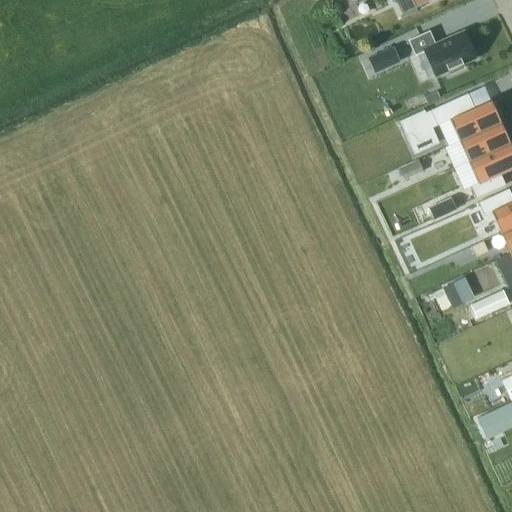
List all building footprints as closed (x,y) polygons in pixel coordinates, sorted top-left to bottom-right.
[(393,0),(395,3),(401,0),(404,0),(409,10),(429,0),(393,0)] [(428,32),(409,41),(415,55),(423,51),(425,56),(435,77),(447,71),(449,75),(452,73),(463,69),(461,65),(476,58),(463,30),(433,44),(428,32)] [(394,47),(367,59),(373,73),(400,61),(394,47)] [(440,98),(437,92),(424,97),(427,104),(440,98)] [(424,112),(399,123),(405,136),(430,125),(426,115),(430,113),(437,127),(450,121),(459,141),(500,123),(490,100),(469,110),(463,97),(425,114),(424,112)] [(459,141),(444,148),(453,168),(468,162),(510,143),(500,123),(459,141)] [(414,152),(439,141),(432,126),(407,137),(414,152)] [(511,148),(510,143),(468,162),(478,183),(470,186),(476,198),(505,185),(500,174),(511,168),(511,148)] [(418,160),(399,169),(404,180),(422,171),(418,160)] [(511,196),(508,189),(478,202),(483,215),(491,212),(501,234),(511,228),(511,196)] [(451,198),(428,208),(433,220),(456,209),(451,198)] [(511,228),(501,234),(510,254),(511,253),(511,228)] [(483,242),(471,247),(475,256),(487,251),(483,242)] [(454,279),(462,300),(473,296),(466,275),(454,279)] [(509,304),(503,290),(470,305),(476,319),(509,304)] [(511,312),(476,325),(489,364),(511,356),(511,312)] [(511,377),(502,382),(510,400),(511,399),(511,377)] [(511,401),(511,402),(507,404),(501,406),(496,409),(493,410),(476,418),(485,438),(502,430),(506,428),(510,426),(511,425),(511,401)]
